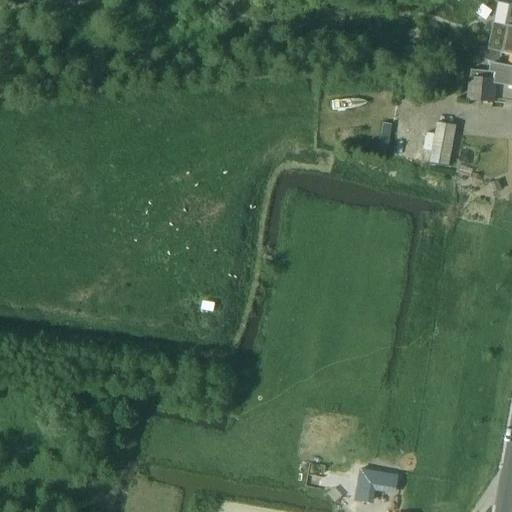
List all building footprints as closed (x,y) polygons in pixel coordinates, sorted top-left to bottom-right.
[(511,0),(498,0),(493,24),(488,52),(500,54),(511,55),(511,0)] [(480,55),(479,60),(499,64),(500,54),(488,52),(480,50),(480,55)] [(467,82),(465,102),(493,104),(494,85),(496,85),(511,88),(511,68),(511,69),(490,65),(489,73),(470,71),(470,79),(468,78),(467,82)] [(448,73),(446,94),(458,95),(460,74),(448,73)] [(455,127),(436,123),(428,164),(447,168),(455,127)] [(431,150),(433,136),(424,134),(422,148),(431,150)] [(489,186),(492,194),(501,190),(497,183),(489,186)] [(359,470),(354,502),(372,505),(374,492),(393,495),(397,477),(359,470)] [(334,488),(327,494),(334,504),(342,497),(334,488)]
